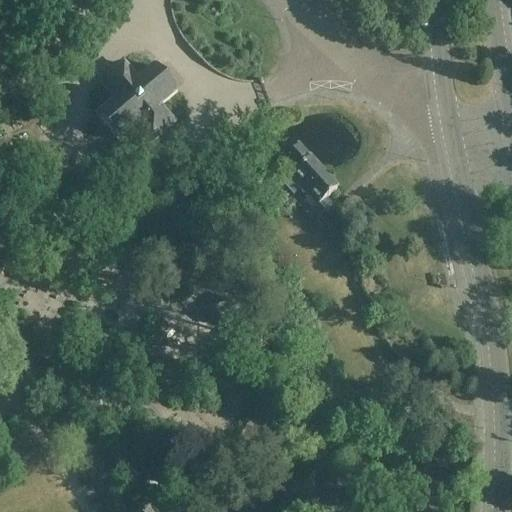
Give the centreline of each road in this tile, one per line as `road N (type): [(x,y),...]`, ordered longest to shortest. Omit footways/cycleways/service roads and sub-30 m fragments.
road 1 (tertiary): [(451,125),(503,348),(505,511)]
road 2 (residential): [(300,0),(397,94),(451,125)]
road 3 (tertiary): [(437,0),(451,125)]
